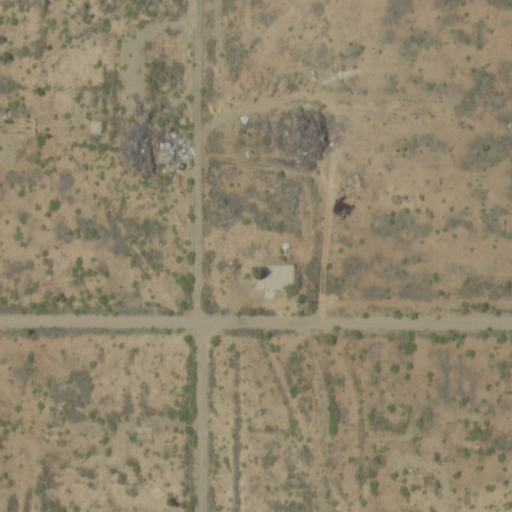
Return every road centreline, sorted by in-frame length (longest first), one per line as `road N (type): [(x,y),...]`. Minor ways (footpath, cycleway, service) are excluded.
road 1 (track): [(0,320),(511,323)]
road 2 (track): [(199,511),(197,0)]
